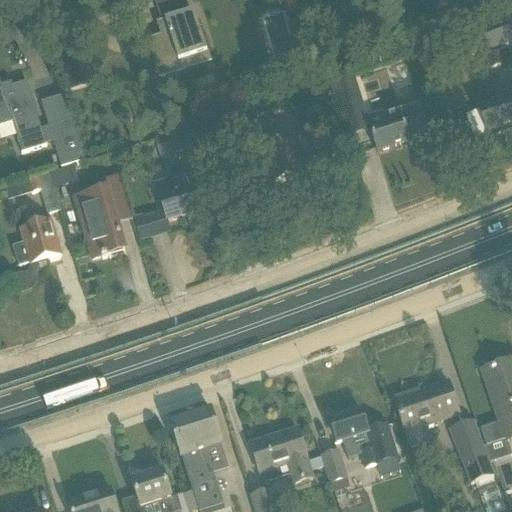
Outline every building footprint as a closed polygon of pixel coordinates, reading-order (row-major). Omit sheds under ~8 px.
[(151,52),(160,81),(211,65),(209,56),(208,56),(194,15),(190,17),(185,3),(193,0),(153,0),(161,24),(153,26),(157,39),(149,42),(152,51),(151,52)] [(473,35),(480,55),(510,44),(503,24),(473,35)] [(487,58),(491,71),(500,67),(496,55),(487,58)] [(390,68),(395,93),(414,89),(409,64),(390,68)] [(331,87),(343,123),(368,114),(356,79),(331,87)] [(0,123),(11,120),(11,122),(12,122),(13,125),(18,141),(17,141),(22,157),(47,149),(46,147),(42,133),(32,103),(27,84),(3,92),(0,83),(0,123)] [(466,119),(474,141),(487,136),(489,139),(511,131),(511,98),(478,110),(479,114),(466,119)] [(280,99),(267,102),(272,118),(284,115),(280,99)] [(390,125),(369,131),(377,156),(410,146),(409,142),(429,136),(421,111),(388,122),(390,125)] [(196,148),(201,164),(240,151),(230,119),(189,132),(194,149),(196,148)] [(73,123),(50,130),(54,144),(63,170),(86,163),(73,123)] [(169,157),(194,149),(189,132),(154,144),(159,160),(169,157)] [(262,153),(272,187),(302,179),(292,144),(262,153)] [(41,194),(48,217),(61,214),(54,191),(50,176),(28,182),(32,196),(41,194)] [(188,219),(190,226),(200,223),(190,190),(189,190),(185,178),(156,187),(168,225),(188,219)] [(76,204),(93,262),(125,253),(115,219),(129,214),(120,182),(106,186),(108,194),(76,204)] [(213,222),(200,228),(205,240),(219,234),(213,222)] [(13,250),(19,269),(31,266),(31,267),(61,259),(51,224),(22,232),(26,246),(13,250)] [(481,432),(487,449),(506,443),(507,446),(511,444),(511,364),(483,374),(500,425),(481,432)] [(411,397),(395,403),(411,452),(429,446),(423,430),(459,418),(449,387),(412,399),(411,397)] [(214,476),(211,477),(204,454),(221,448),(210,412),(171,424),(182,460),(198,511),(212,511),(224,509),(214,476)] [(361,413),(330,423),(336,443),(338,448),(340,448),(343,447),(348,462),(360,459),(365,474),(378,469),(397,463),(392,448),(386,430),(368,435),(361,413)] [(450,434),(472,489),(495,480),(473,425),(450,434)] [(298,433),(251,448),(260,477),(261,477),(288,468),(294,488),(313,482),(306,463),(307,462),(298,433)] [(330,488),(333,496),(350,491),(339,454),(321,460),(321,461),(320,462),(324,471),(330,488)] [(134,485),(131,486),(141,511),(159,505),(161,511),(173,511),(170,501),(171,501),(162,476),(149,480),(147,475),(132,480),(134,485)] [(477,488),(485,511),(504,511),(494,482),(477,488)] [(116,511),(111,493),(90,499),(91,501),(69,508),(70,511),(116,511)] [(252,500),(255,511),(276,511),(271,494),(252,500)]
